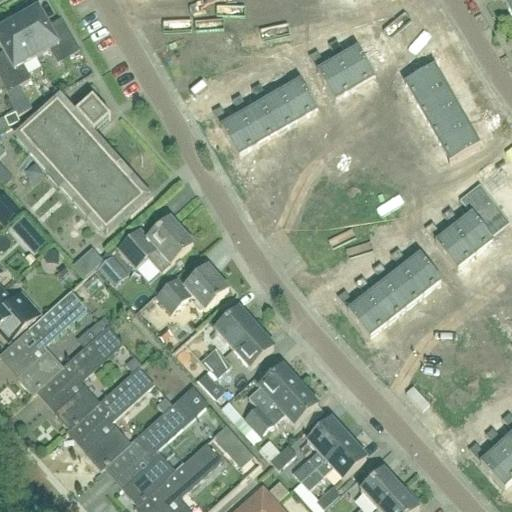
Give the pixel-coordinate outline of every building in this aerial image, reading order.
[(141,0),(147,8),(152,4),(158,13),(152,17),(163,32),(203,5),(199,0),(141,0)] [(240,59),(200,87),(211,102),(216,98),(222,107),(217,110),(234,137),(237,135),(233,130),(241,124),(245,129),(274,109),(270,104),(282,96),(286,102),(301,91),(297,86),(306,80),(309,85),(325,75),(321,69),(329,64),(333,69),(348,59),(345,53),(353,47),(357,53),(395,27),(391,21),(400,15),(404,21),(406,19),(392,0),(334,0),(339,7),(332,12),(247,70),(240,59)] [(511,0),(501,0),(511,18),(511,0)] [(15,26),(36,63),(50,55),(57,69),(80,56),(64,29),(51,36),(38,13),(15,26)] [(23,70),(36,63),(15,26),(0,34),(0,51),(6,62),(0,65),(0,82),(7,98),(18,92),(31,84),(23,70)] [(407,92),(429,79),(420,63),(397,77),(407,92)] [(478,156),(437,77),(405,93),(434,149),(422,156),(434,178),(478,156)] [(7,98),(15,118),(17,122),(31,114),(18,92),(7,98)] [(93,138),(110,123),(92,103),(75,118),(93,138)] [(106,237),(143,204),(57,108),(20,141),(106,237)] [(8,132),(19,127),(17,122),(15,118),(4,123),(8,132)] [(511,166),(508,161),(492,175),(511,197),(511,166)] [(511,197),(492,175),(476,190),(501,217),(511,207),(511,197)] [(431,205),(443,198),(434,184),(423,191),(431,205)] [(476,190),(460,204),(485,232),(501,217),(476,190)] [(0,201),(0,229),(3,232),(21,215),(5,197),(0,201)] [(460,204),(442,221),(467,248),(485,232),(460,204)] [(194,250),(171,225),(148,245),(139,235),(118,255),(135,275),(148,263),(161,279),(194,250)] [(48,250),(39,240),(29,248),(38,259),(48,250)] [(411,249),(395,263),(420,290),(435,276),(411,249)] [(84,284),(103,266),(92,254),(72,271),(84,284)] [(511,261),(505,255),(499,260),(507,269),(511,264),(511,261)] [(395,263),(379,277),(404,305),(420,290),(395,263)] [(115,292),(127,281),(112,264),(100,275),(115,292)] [(228,296),(207,272),(185,293),(177,285),(157,303),(171,319),(192,301),(205,316),(228,296)] [(379,277),(363,292),(388,319),(404,305),(379,277)] [(363,292),(345,308),(369,336),(388,319),(363,292)] [(0,298),(0,340),(7,349),(40,320),(21,299),(10,309),(0,298)] [(63,374),(62,373),(44,353),(85,316),(70,299),(0,361),(0,364),(32,401),(35,398),(63,374)] [(446,308),(440,313),(448,322),(454,317),(446,308)] [(440,313),(434,318),(442,327),(448,322),(440,313)] [(233,355),(257,333),(239,314),(215,336),(233,355)] [(96,343),(104,337),(97,328),(88,335),(96,343)] [(257,333),(233,355),(250,374),(274,353),(257,333)] [(104,337),(96,343),(62,373),(63,374),(35,398),(69,436),(100,409),(99,408),(81,389),(123,352),(107,334),(104,337)] [(163,348),(172,340),(168,335),(159,344),(163,348)] [(414,337),(408,342),(416,351),(422,346),(414,337)] [(481,340),(472,348),(478,354),(487,346),(481,340)] [(408,342),(402,347),(410,356),(416,351),(408,342)] [(487,346),(478,354),(483,360),(492,352),(487,346)] [(440,349),(408,378),(427,400),(459,371),(440,349)] [(208,377),(224,363),(216,354),(200,368),(208,377)] [(224,363),(208,377),(217,386),(232,372),(224,363)] [(132,378),(138,375),(141,372),(134,364),(125,370),(132,378)] [(277,412),(301,391),(283,371),(259,393),(260,394),(248,404),(257,414),(243,425),(241,422),(233,428),(245,441),(268,420),(277,412)] [(459,371),(427,400),(445,420),(478,391),(459,371)] [(138,375),(132,378),(99,408),(100,409),(69,436),(66,439),(100,477),(104,474),(131,450),(130,449),(112,429),(154,392),(138,375)] [(308,399),(301,391),(277,412),(294,432),(318,410),(315,407),(316,404),(311,398),(308,399)] [(478,391),(445,420),(464,441),(496,412),(478,391)] [(131,413),(136,424),(154,414),(149,404),(131,413)] [(163,419),(172,413),(164,405),(156,411),(163,419)] [(221,414),(227,421),(234,414),(228,407),(221,414)] [(172,413),(163,419),(130,449),(131,450),(104,474),(137,511),(176,478),(175,477),(157,457),(191,427),(175,410),(172,413)] [(511,429),(496,412),(464,441),(483,462),(511,436),(511,429)] [(268,420),(245,441),(255,453),(262,445),(260,444),(277,430),(268,420)] [(292,479),(300,488),(349,445),(332,426),(308,447),(317,457),(292,479)] [(212,446),(226,461),(239,449),(225,434),(212,446)] [(367,464),(349,445),(300,489),(308,497),(333,475),(343,486),(367,464)] [(176,478),(137,511),(185,511),(180,505),(222,468),(206,450),(175,477),(176,478)] [(279,477),(297,460),(288,451),(269,467),(279,477)] [(511,464),(497,478),(511,493),(511,491),(511,464)] [(383,511),(402,495),(385,475),(361,497),(374,511),(383,511)] [(83,484),(70,499),(82,509),(95,494),(83,484)] [(319,511),(326,511),(339,501),(332,492),(316,507),(319,511)] [(410,504),(402,495),(383,511),(417,511),(419,508),(414,503),(410,504)] [(276,511),(263,497),(246,511),(276,511)]
